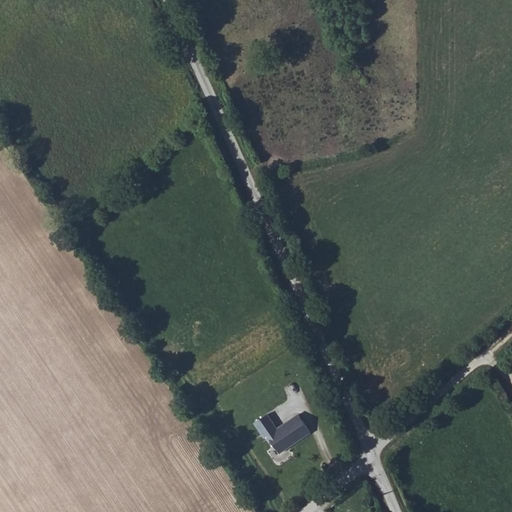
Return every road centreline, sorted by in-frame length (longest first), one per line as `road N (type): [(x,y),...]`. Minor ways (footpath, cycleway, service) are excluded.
road 1 (unclassified): [(166,0),(396,511)]
road 2 (track): [(511,333),(370,455)]
